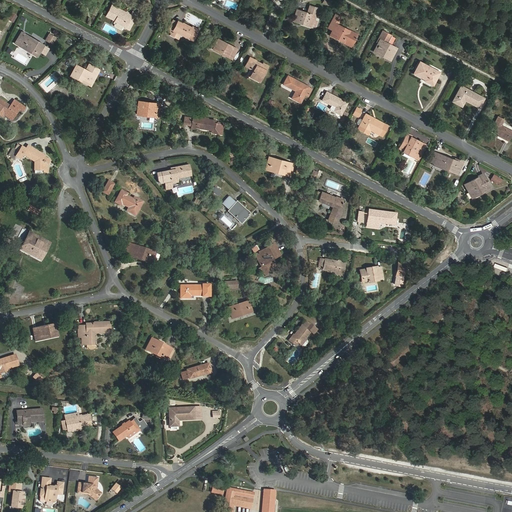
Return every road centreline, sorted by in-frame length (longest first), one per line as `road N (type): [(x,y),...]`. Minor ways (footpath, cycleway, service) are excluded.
road 1 (tertiary): [(465,236),(133,57)]
road 2 (residential): [(511,170),(186,0)]
road 3 (unclassified): [(278,418),(305,449),(511,490)]
road 4 (residential): [(82,171),(160,153),(200,153),(296,239)]
road 5 (secondary): [(280,400),(466,250)]
road 6 (track): [(511,81),(346,0)]
road 7 (residential): [(172,476),(162,468),(0,448)]
road 8 (tertiary): [(133,57),(15,0)]
road 9 (residential): [(296,239),(305,283),(293,312),(255,350)]
road 10 (residential): [(128,296),(238,355)]
